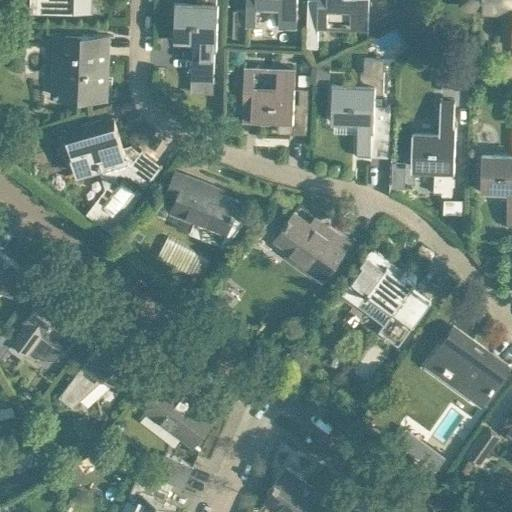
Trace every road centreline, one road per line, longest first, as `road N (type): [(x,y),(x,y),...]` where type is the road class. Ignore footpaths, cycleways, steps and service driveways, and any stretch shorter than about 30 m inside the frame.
road 1 (residential): [(511,323),(454,255),(399,209),(268,168),(158,119),(139,84),(141,0)]
road 2 (residential): [(274,392),(0,186)]
road 3 (residential): [(431,511),(274,392)]
road 4 (residential): [(511,71),(454,60),(424,35),(408,0)]
road 5 (residential): [(216,511),(274,392)]
